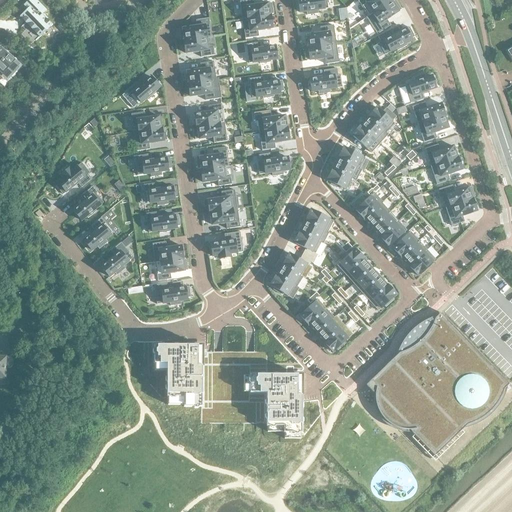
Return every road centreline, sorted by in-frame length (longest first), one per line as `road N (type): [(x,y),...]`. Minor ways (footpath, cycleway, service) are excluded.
road 1 (residential): [(218,309),(200,278),(165,27),(197,0)]
road 2 (residential): [(218,309),(185,327),(134,329),(49,223),(62,213)]
road 3 (residential): [(253,285),(332,363),(413,293)]
road 4 (residential): [(141,0),(0,143)]
road 5 (residential): [(0,268),(32,342),(24,391),(0,437)]
road 6 (residential): [(437,56),(491,220)]
road 7 (residential): [(284,0),(306,143),(321,155)]
road 8 (residential): [(437,56),(380,84),(321,155)]
road 9 (residential): [(413,293),(312,182)]
road 10 (tertiary): [(470,35),(511,161)]
